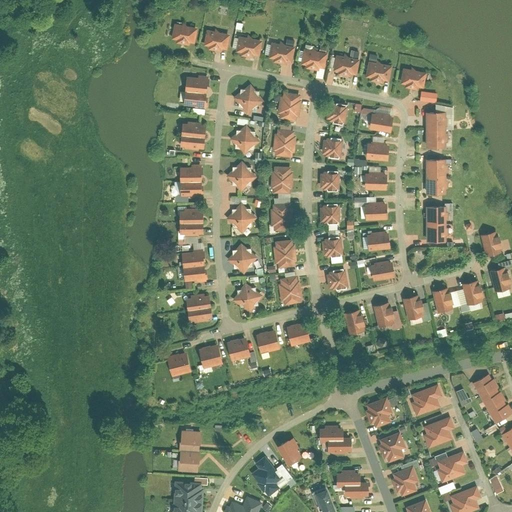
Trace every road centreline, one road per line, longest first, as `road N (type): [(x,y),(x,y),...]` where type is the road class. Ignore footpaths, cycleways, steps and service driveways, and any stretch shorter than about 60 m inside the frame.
road 1 (residential): [(408,285),(397,193),(403,111),(388,100),(317,87)]
road 2 (residential): [(226,69),(214,230),(227,331)]
road 3 (residential): [(319,308),(306,210),(317,87)]
road 4 (residential): [(346,395),(246,454),(211,511)]
road 5 (residential): [(500,355),(346,395)]
road 6 (residential): [(392,511),(346,395)]
road 7 (residential): [(453,396),(497,511)]
